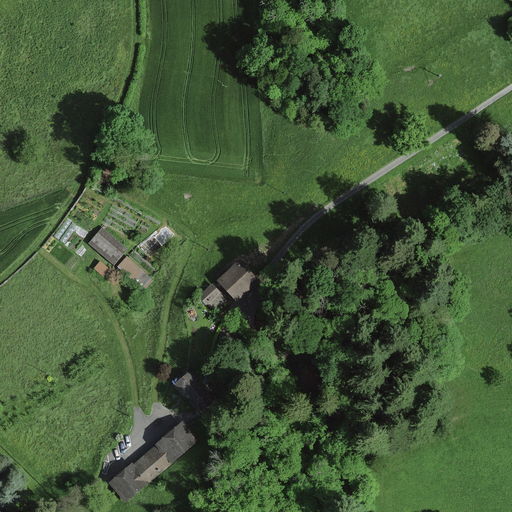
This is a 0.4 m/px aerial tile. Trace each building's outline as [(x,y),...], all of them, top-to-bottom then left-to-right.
[(126,249),(101,228),(88,243),(113,264),(126,249)] [(127,253),(118,262),(142,285),(151,276),(127,253)] [(99,259),(93,268),(104,274),(109,265),(99,259)] [(259,279),(241,260),(221,279),(239,298),(259,279)] [(216,309),(226,299),(214,285),(203,295),(216,309)] [(214,397),(193,372),(179,384),(200,409),(214,397)] [(185,422),(107,483),(123,501),(199,441),(185,422)]
